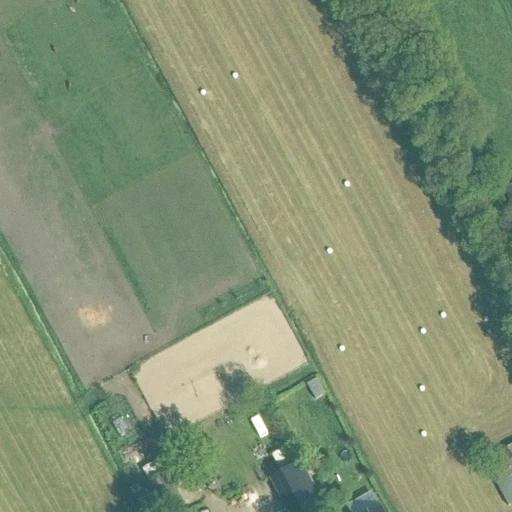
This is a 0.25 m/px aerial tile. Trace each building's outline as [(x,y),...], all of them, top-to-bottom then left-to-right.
[(238,426),(225,432),(236,459),(249,454),(238,426)] [(203,445),(215,480),(235,473),(222,438),(203,445)] [(511,446),(486,461),(498,485),(511,477),(511,446)] [(284,511),(292,511),(319,498),(310,481),(278,499),(284,511)] [(511,498),(505,486),(492,492),(501,508),(511,501),(511,498)]
